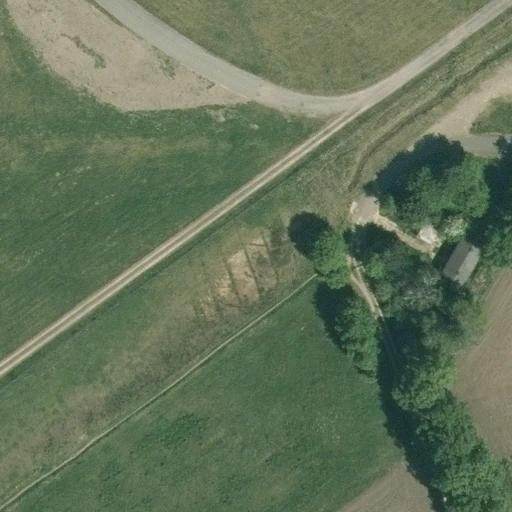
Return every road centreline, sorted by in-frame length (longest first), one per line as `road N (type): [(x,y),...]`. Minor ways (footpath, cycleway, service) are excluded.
road 1 (track): [(454,511),(361,269),(355,238),(362,218)]
road 2 (track): [(504,0),(352,102),(296,103),(246,84)]
